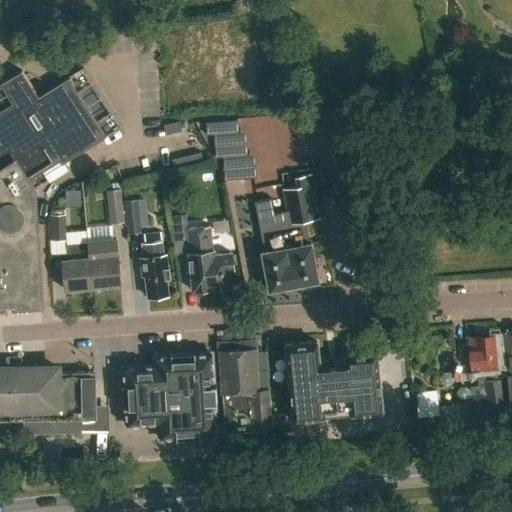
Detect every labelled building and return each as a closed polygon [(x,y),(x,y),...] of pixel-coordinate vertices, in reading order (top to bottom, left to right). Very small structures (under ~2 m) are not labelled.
[(262,8),(260,0),(245,0),(248,11),(262,8)] [(279,0),(266,3),(272,31),(289,27),(283,0),(279,0)] [(0,311),(7,311),(6,306),(39,304),(33,190),(30,185),(31,184),(29,180),(59,161),(61,165),(106,136),(68,78),(38,97),(22,71),(10,78),(0,85),(6,94),(12,104),(0,111),(0,311)] [(339,109),(341,122),(365,118),(363,107),(339,109)] [(365,118),(341,122),(343,134),(366,130),(365,118)] [(182,131),(179,122),(179,121),(171,123),(174,133),(182,131)] [(206,135),(213,135),(238,133),(237,121),(206,123),(206,135)] [(166,135),(174,133),(171,123),(166,124),(163,125),(166,135)] [(366,130),(343,134),(344,145),(368,142),(366,130)] [(368,142),(344,145),(346,157),(370,154),(368,142)] [(247,155),(246,143),(214,146),(216,158),(223,157),(247,155)] [(203,162),(201,152),(193,154),(195,164),(203,162)] [(185,156),(188,166),(195,164),(193,154),(185,156)] [(188,166),(185,156),(171,159),(174,169),(188,166)] [(255,166),(223,168),(224,180),(256,178),(255,166)] [(319,281),(316,265),(312,243),(309,243),(308,234),(307,228),(306,222),(319,219),(313,185),(283,190),(286,211),(274,213),(271,198),(254,201),(264,251),(262,252),(268,290),(285,287),(285,288),(303,285),(302,284),(319,281)] [(105,191),(109,223),(124,221),(120,189),(105,191)] [(123,202),(127,235),(141,233),(137,200),(123,202)] [(48,215),(48,241),(64,241),(63,215),(48,215)] [(211,250),(209,230),(188,233),(186,220),(171,221),(175,255),(188,254),(193,291),(196,291),(200,294),(200,295),(208,294),(208,293),(211,289),(229,288),(228,271),(233,271),(231,253),(214,255),(214,250),(211,250)] [(162,242),(161,242),(160,233),(144,235),(145,243),(141,244),(143,258),(140,258),(142,277),(145,276),(147,298),(168,295),(166,279),(170,278),(167,255),(163,256),(162,242)] [(89,254),(93,287),(121,285),(116,240),(88,242),(88,243),(89,254)] [(62,262),(65,290),(93,287),(89,254),(88,243),(67,245),(68,254),(63,255),(64,262),(62,262)] [(487,402),(471,405),(473,423),(505,417),(499,379),(497,379),(494,335),(490,336),(488,333),(480,334),(478,337),(477,337),(477,343),(469,343),(470,357),(468,357),(468,369),(471,369),(471,372),(476,371),(478,385),(484,384),(487,402)] [(293,420),(324,417),(324,416),(351,414),(351,415),(382,411),(376,352),(345,356),(346,365),(339,366),(339,365),(326,367),(319,368),(317,342),(285,345),(293,420)] [(256,349),(220,351),(222,393),(223,393),(224,433),(270,432),(268,390),(258,391),(256,349)] [(123,367),(125,401),(127,425),(158,423),(159,438),(217,434),(214,403),(217,403),(217,401),(216,401),(215,386),(216,386),(216,384),(213,384),(211,353),(210,353),(211,369),(206,369),(205,353),(154,357),(155,365),(123,367)] [(0,421),(24,421),(24,434),(83,433),(82,420),(97,420),(96,372),(57,373),(57,368),(0,369),(0,421)] [(471,401),(458,402),(458,403),(460,426),(460,427),(473,426),(471,401)] [(460,426),(458,403),(440,405),(442,428),(460,426)] [(57,447),(58,458),(82,461),(82,447),(57,447)]
